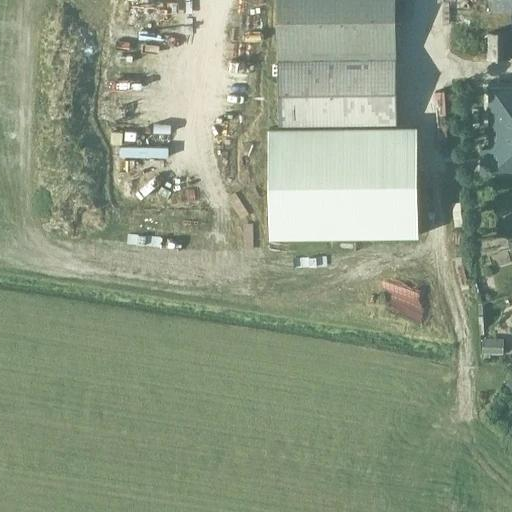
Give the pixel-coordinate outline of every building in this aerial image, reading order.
[(397,123),(395,58),(394,0),(276,0),(278,125),(397,123)] [(511,0),(490,0),(491,10),(511,10),(511,0)] [(510,32),(487,32),(487,34),(487,59),(487,60),(510,60),(510,32)] [(493,172),(511,171),(511,84),(508,84),(508,87),(492,87),(493,172)] [(417,126),(269,128),(270,238),(418,236),(417,126)] [(483,341),(483,353),(503,353),(503,341),(483,341)]
